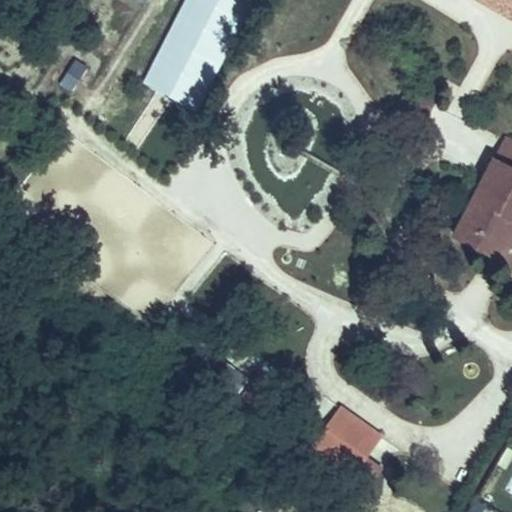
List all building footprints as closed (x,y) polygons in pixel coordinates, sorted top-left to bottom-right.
[(511,0),(476,0),(511,20),(511,0)] [(63,87),(75,92),(85,67),(73,62),(63,87)] [(390,119),(417,135),(436,103),(409,87),(390,119)] [(511,142),(506,139),(455,237),(499,259),(511,233),(511,142)] [(511,233),(499,259),(511,266),(511,233)] [(338,406),(309,451),(352,479),(381,434),(338,406)]
